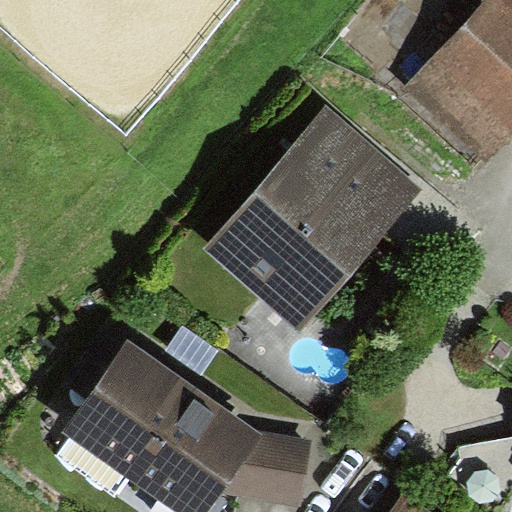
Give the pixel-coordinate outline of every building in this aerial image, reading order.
[(511,0),(482,0),(408,85),(480,148),(511,112),(511,0)] [(418,179),(326,97),(205,231),(297,313),(418,179)] [(62,413),(129,462),(199,367),(130,317),(62,413)] [(266,417),(199,367),(129,462),(196,511),(214,486),(258,428),(266,417)] [(305,434),(258,428),(214,486),(297,496),(305,434)] [(434,511),(404,490),(388,511),(434,511)]
